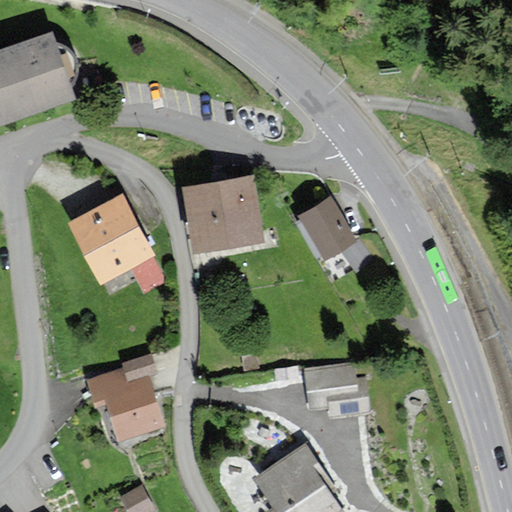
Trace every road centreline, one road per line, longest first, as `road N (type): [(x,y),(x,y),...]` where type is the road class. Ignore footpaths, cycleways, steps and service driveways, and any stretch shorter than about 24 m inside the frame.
road 1 (residential): [(53,129),(67,142),(146,171),(170,205),(190,318),(184,441),(209,511)]
road 2 (secondary): [(360,150),(439,292),(507,511)]
road 3 (residential): [(3,147),(36,399),(22,443),(0,469)]
road 4 (residential): [(360,150),(325,159),(272,154),(138,117),(53,129)]
road 5 (secondary): [(179,0),(280,62),(360,150)]
road 6 (track): [(511,160),(455,120),(393,100),(364,101),(338,123)]
